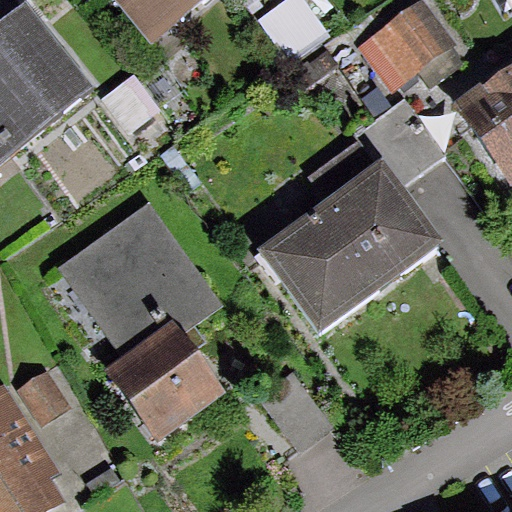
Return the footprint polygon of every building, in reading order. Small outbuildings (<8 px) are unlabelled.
[(80,0),(103,28),(122,13),(150,50),(214,0),(80,0)] [(301,53),(332,33),(310,0),(302,0),(278,16),(301,53)] [(394,87),(416,71),(430,91),(465,66),(422,6),(365,47),(394,87)] [(31,7),(0,32),(0,167),(97,90),(31,7)] [(511,71),(459,113),(511,182),(511,71)] [(341,72),(325,85),(367,138),(383,126),(341,72)] [(390,170),(405,192),(446,164),(408,109),(383,126),(367,138),(390,170)] [(303,184),(326,216),(390,170),(367,138),(303,184)] [(326,216),(270,260),(324,333),(442,245),(405,192),(390,170),(326,216)] [(147,208),(57,275),(123,362),(103,377),(156,447),(220,399),(192,361),(210,347),(197,329),(223,310),(147,208)] [(50,376),(20,393),(40,428),(70,410),(50,376)] [(297,377),(262,401),(298,455),(333,432),(297,377)] [(6,392),(0,396),(0,511),(52,511),(64,505),(52,485),(62,479),(6,392)]
